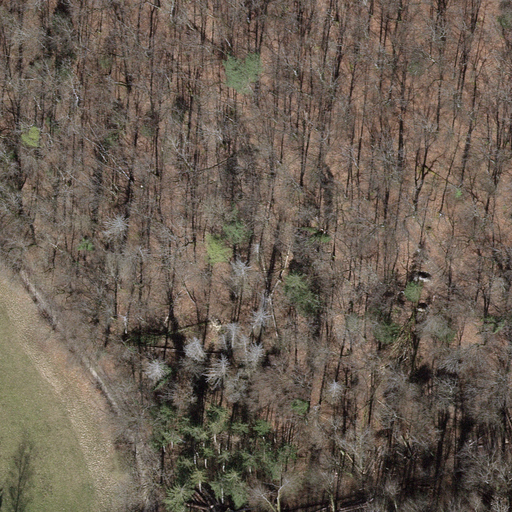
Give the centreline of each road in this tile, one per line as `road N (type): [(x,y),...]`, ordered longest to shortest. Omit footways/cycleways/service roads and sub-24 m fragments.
road 1 (track): [(511,328),(463,286),(371,166),(317,0)]
road 2 (track): [(147,511),(148,480),(120,402),(0,228)]
road 3 (track): [(511,465),(367,483),(309,511)]
